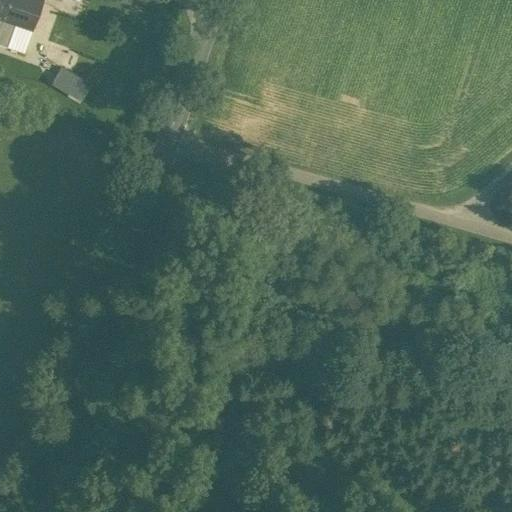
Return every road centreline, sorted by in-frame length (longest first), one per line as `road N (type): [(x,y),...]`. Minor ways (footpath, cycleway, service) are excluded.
road 1 (secondary): [(46,511),(167,142)]
road 2 (unclassified): [(167,142),(511,235)]
road 3 (secondary): [(167,142),(215,0)]
